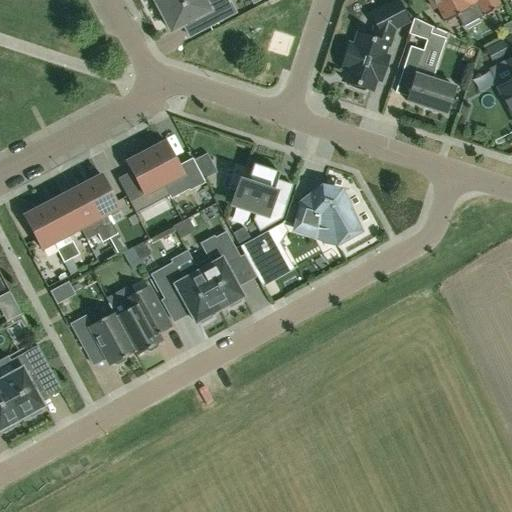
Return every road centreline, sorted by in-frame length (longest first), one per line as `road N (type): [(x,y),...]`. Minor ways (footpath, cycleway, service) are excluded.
road 1 (residential): [(0,477),(423,241),(452,172)]
road 2 (residential): [(154,77),(142,98),(0,176)]
road 3 (residential): [(452,172),(287,118)]
road 4 (residential): [(287,118),(154,77)]
road 5 (residential): [(287,118),(328,0)]
